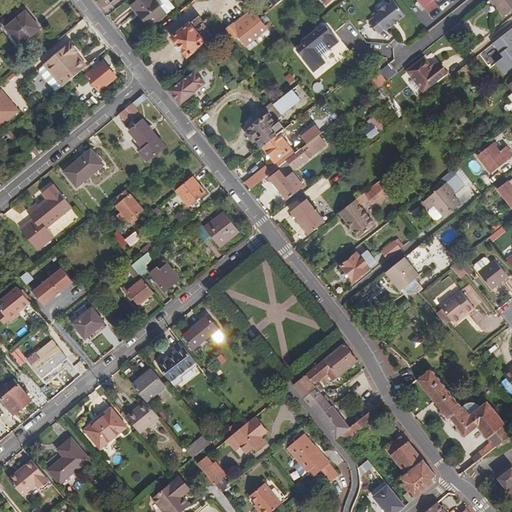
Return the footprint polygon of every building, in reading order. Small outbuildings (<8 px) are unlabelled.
[(139,0),(134,5),(150,26),(166,13),(174,7),(168,0),(139,0)] [(404,13),(393,0),(388,0),(386,2),(384,2),(383,2),(381,2),(380,3),(378,6),(378,8),(372,13),(373,15),(368,19),(377,31),(383,27),(384,29),(404,13)] [(511,0),(493,0),(506,15),(511,10),(511,0)] [(260,19),(253,10),(245,17),(252,26),(260,19)] [(39,28),(24,11),(4,28),(19,45),(39,28)] [(187,56),(215,35),(200,16),(173,37),(187,56)] [(252,26),(245,17),(235,25),(241,34),(252,26)] [(462,21),(451,30),(458,40),(470,31),(462,21)] [(226,30),(233,40),(241,34),(235,25),(233,24),(226,30)] [(297,50),(315,72),(327,62),(322,56),(340,42),(339,41),(327,25),(320,31),(318,28),(304,40),(306,42),(297,50)] [(511,28),(493,43),(504,56),(496,63),(504,74),(511,67),(511,28)] [(350,52),(340,40),(339,41),(340,42),(322,56),(327,62),(331,67),(350,52)] [(83,69),(87,66),(78,57),(77,58),(74,54),(78,52),(72,45),(45,66),(46,67),(41,71),(40,75),(49,86),(56,80),(62,87),(83,69)] [(439,64),(437,66),(434,68),(432,64),(426,57),(410,70),(425,89),(446,73),(439,64)] [(98,66),(93,61),(87,66),(83,69),(88,75),(87,76),(99,91),(116,77),(104,62),(98,66)] [(391,80),(389,77),(395,73),(391,67),(373,78),(379,88),(391,80)] [(195,69),(169,90),(181,105),(206,84),(195,69)] [(71,88),(82,79),(78,75),(67,84),(71,88)] [(55,93),(62,87),(56,80),(49,86),(55,93)] [(256,140),(262,147),(280,133),(285,129),(279,122),(276,124),(275,122),(280,118),(282,114),(300,100),(297,97),(305,91),(299,84),(275,103),(273,100),(262,109),(268,116),(247,132),(254,142),(256,140)] [(0,125),(17,112),(0,92),(0,91),(0,125)] [(133,103),(137,108),(148,98),(145,94),(133,103)] [(133,103),(121,114),(127,122),(134,117),(136,119),(142,114),(137,108),(133,103)] [(78,106),(73,110),(78,116),(82,112),(83,113),(89,109),(85,104),(79,109),(78,106)] [(361,131),(372,141),(385,127),(374,116),(361,131)] [(141,152),(149,162),(166,147),(144,120),(131,131),(145,148),(141,152)] [(308,144),(319,135),(314,128),(302,137),(308,144)] [(280,133),(262,147),(275,163),(268,168),(266,166),(246,182),(251,189),(287,160),(296,154),(280,133)] [(296,154),(287,160),(292,166),(307,155),(306,154),(323,139),(319,135),(308,144),(296,154)] [(479,156),(490,171),(511,155),(511,153),(507,148),(501,152),(493,142),(489,144),(491,146),(479,156)] [(65,172),(77,187),(102,165),(91,151),(65,172)] [(282,168),(288,177),(295,171),(289,163),(282,168)] [(400,174),(395,169),(383,179),(386,183),(393,177),(395,179),(400,174)] [(287,179),(279,170),(270,177),(287,199),(303,187),(293,174),(287,179)] [(438,219),(443,216),(445,217),(460,205),(453,195),(465,185),(457,175),(422,204),(428,212),(431,210),(431,213),(435,218),(438,219)] [(193,177),(177,191),(189,206),(206,193),(193,177)] [(511,179),(510,179),(498,189),(511,207),(511,179)] [(350,205),(340,213),(359,237),(375,224),(360,206),(368,199),(372,205),(387,193),(378,182),(350,205)] [(33,224),(30,221),(21,229),(38,250),(56,237),(48,228),(73,207),(54,184),(43,194),(48,200),(40,206),(38,204),(29,212),(34,219),(36,221),(33,224)] [(342,196),(333,185),(317,198),(326,209),(342,196)] [(130,196),(127,192),(115,201),(118,206),(117,207),(122,212),(114,219),(117,223),(125,216),(132,224),(136,221),(134,219),(143,211),(131,195),(130,196)] [(325,222),(307,199),(291,211),(309,234),(325,222)] [(195,231),(203,243),(211,236),(220,247),(239,232),(224,213),(205,228),(203,225),(195,231)] [(503,226),(499,222),(491,228),(495,232),(503,226)] [(495,242),(508,231),(504,227),(491,238),(495,242)] [(126,240),(118,232),(114,235),(124,247),(129,243),(131,246),(141,239),(136,232),(126,240)] [(401,242),(398,244),(404,252),(407,249),(401,242)] [(391,262),(404,252),(398,244),(385,255),(391,262)] [(151,251),(133,265),(142,276),(148,271),(145,267),(153,259),(150,255),(152,253),(151,251)] [(370,269),(357,253),(342,266),(354,282),(370,269)] [(421,275),(405,257),(386,272),(401,291),(404,289),(412,298),(418,294),(424,289),(416,279),(421,275)] [(476,268),(479,273),(491,264),(488,259),(485,258),(476,265),(476,268)] [(460,260),(458,262),(465,272),(468,270),(460,260)] [(501,283),(508,278),(495,261),(491,264),(479,273),(492,290),(501,283)] [(180,279),(168,264),(161,270),(159,267),(151,274),(165,292),(180,279)] [(142,276),(133,265),(128,269),(130,272),(129,273),(136,281),(137,280),(139,283),(135,286),(132,282),(124,288),(139,306),(155,292),(142,276)] [(45,305),(73,281),(62,268),(33,292),(45,305)] [(21,278),(26,284),(33,279),(28,273),(21,278)] [(27,298),(21,291),(18,287),(0,301),(0,308),(2,312),(9,320),(11,322),(20,314),(17,310),(21,307),(23,309),(31,302),(27,298)] [(382,288),(366,298),(373,309),(389,300),(382,288)] [(471,305),(458,288),(438,304),(440,307),(449,319),(450,319),(462,310),(463,312),(471,305)] [(35,307),(31,302),(23,309),(27,314),(35,307)] [(473,307),(471,305),(463,312),(465,314),(473,307)] [(105,323),(93,308),(89,311),(85,306),(78,312),(81,317),(73,323),(83,336),(85,334),(88,337),(105,323)] [(444,323),(449,319),(440,307),(434,312),(444,323)] [(451,321),(463,312),(462,310),(450,319),(451,321)] [(9,320),(2,312),(0,313),(0,318),(5,324),(9,320)] [(219,329),(209,316),(184,337),(194,349),(219,329)] [(418,348),(423,341),(416,336),(410,342),(418,348)] [(180,377),(197,364),(181,342),(172,349),(174,353),(158,366),(174,387),(183,381),(180,377)] [(358,361),(345,344),(325,359),(340,376),(358,361)] [(42,378),(68,357),(59,345),(41,359),(37,353),(28,360),(42,378)] [(340,376),(325,359),(312,369),(321,380),(328,373),(334,381),(340,376)] [(432,368),(417,380),(444,413),(450,416),(450,418),(457,426),(456,428),(464,438),(477,428),(490,444),(479,452),(479,453),(472,459),(475,463),(511,434),(511,433),(487,402),(470,416),(432,368)] [(321,380),(312,369),(294,385),(304,398),(318,388),(315,384),(321,380)] [(166,386),(153,370),(133,385),(146,401),(147,402),(166,386)] [(0,396),(14,414),(31,400),(19,385),(11,392),(3,383),(0,385),(0,396)] [(318,388),(304,398),(320,417),(332,406),(318,388)] [(127,417),(141,434),(160,418),(147,402),(146,401),(127,417)] [(384,411),(379,404),(371,411),(376,418),(384,411)] [(332,406),(320,417),(337,439),(346,431),(351,428),(332,406)] [(126,427),(111,409),(97,420),(98,422),(86,432),(100,449),(126,427)] [(376,418),(371,411),(351,428),(346,431),(351,438),(376,418)] [(269,431),(256,416),(245,425),(234,434),(227,440),(235,449),(240,444),(242,447),(248,453),(255,447),(258,450),(267,443),(262,437),(269,431)] [(234,434),(245,425),(240,419),(229,428),(234,434)] [(346,431),(337,439),(342,445),(351,438),(346,431)] [(193,458),(212,443),(205,434),(186,450),(193,458)] [(409,441),(404,435),(391,446),(396,452),(409,441)] [(326,457),(324,459),(305,436),(288,449),(307,473),(308,472),(313,478),(323,470),(329,464),(331,463),(326,457)] [(88,460),(71,439),(58,450),(64,458),(49,470),(59,483),(88,460)] [(396,452),(391,446),(387,449),(406,474),(399,480),(408,492),(403,496),(407,500),(412,496),(414,499),(435,482),(436,475),(409,441),(396,452)] [(214,485),(223,477),(206,457),(197,464),(214,485)] [(38,487),(48,478),(33,460),(26,466),(23,469),(24,470),(20,473),(18,473),(10,479),(23,496),(37,486),(38,487)] [(358,465),(361,473),(374,468),(371,460),(358,465)] [(339,476),(329,464),(323,470),(332,482),(339,476)] [(511,468),(499,479),(506,490),(511,485),(511,468)] [(221,493),(230,486),(223,477),(214,485),(221,493)] [(178,480),(188,493),(190,491),(180,478),(178,480)] [(260,508),(259,509),(260,511),(271,511),(288,499),(271,479),(250,496),(257,505),(260,508)] [(183,496),(188,493),(178,480),(154,499),(164,511),(180,511),(183,510),(190,505),(183,496)] [(388,485),(374,497),(387,511),(398,511),(406,506),(388,485)] [(445,511),(437,502),(425,511),(445,511)]
